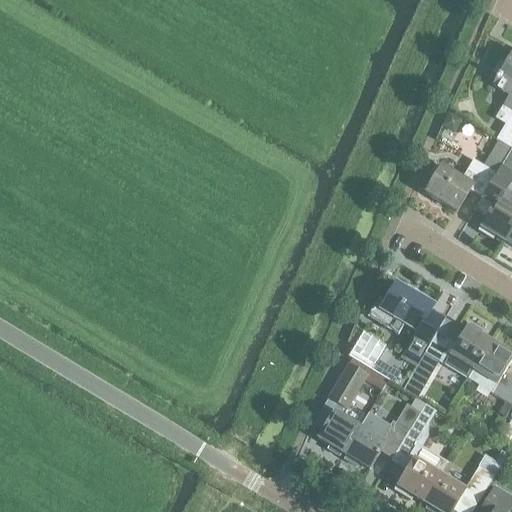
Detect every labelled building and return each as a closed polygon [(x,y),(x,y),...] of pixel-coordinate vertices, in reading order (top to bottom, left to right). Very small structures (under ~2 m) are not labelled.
[(496,142),(497,142),(511,150),(511,149),(511,56),(505,67),(500,64),(494,74),(499,77),(493,87),(509,98),(511,99),(511,103),(507,111),(502,109),(495,121),(505,126),(496,142)] [(469,192),(481,199),(496,175),(502,167),(511,150),(497,142),(482,167),(473,162),(461,181),(441,168),(424,195),(456,214),(469,192)] [(511,172),(511,150),(502,167),(511,172)] [(511,172),(502,167),(496,175),(481,199),(494,207),(485,222),(485,221),(478,232),(492,240),(494,237),(505,244),(511,231),(511,196),(505,192),(511,181),(511,172)] [(416,369),(424,356),(437,335),(422,326),(433,308),(395,285),(383,305),(381,304),(372,315),(398,337),(404,326),(417,334),(401,360),(416,369)] [(424,356),(467,381),(490,343),(479,337),(481,333),(469,326),(467,329),(466,328),(455,346),(437,335),(424,356)] [(363,333),(348,358),(352,361),(372,373),(375,368),(373,367),(385,346),(363,333)] [(504,404),(511,408),(511,405),(511,379),(504,375),(511,361),(511,356),(490,343),(467,381),(504,404)] [(342,418),(363,382),(381,393),(388,382),(372,373),(352,361),(314,423),(324,429),(317,441),(329,448),(327,451),(339,458),(341,455),(343,456),(360,429),(342,418)] [(394,387),(403,392),(408,384),(409,382),(400,377),(394,387)] [(408,384),(403,392),(416,400),(421,392),(408,384)] [(504,418),(511,408),(504,404),(498,414),(504,418)] [(397,452),(398,452),(409,433),(393,423),(390,428),(368,415),(360,429),(343,456),(346,458),(344,461),(356,468),(358,465),(369,472),(385,445),(397,452)] [(447,464),(421,448),(428,438),(412,428),(409,433),(398,452),(397,452),(392,460),(408,470),(404,477),(401,478),(395,487),(394,492),(410,502),(414,499),(422,504),(439,476),(447,464)] [(501,453),(495,463),(501,467),(507,457),(501,453)] [(439,476),(422,504),(426,506),(425,510),(427,511),(452,511),(460,500),(475,509),(480,502),(500,468),(485,459),(465,491),(439,476)] [(511,511),(511,499),(495,489),(480,511),(511,511)]
